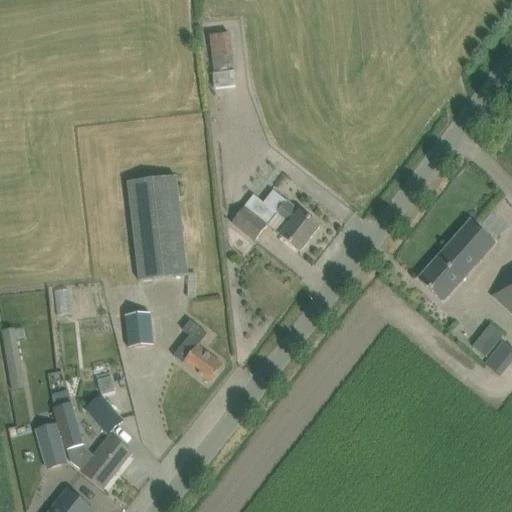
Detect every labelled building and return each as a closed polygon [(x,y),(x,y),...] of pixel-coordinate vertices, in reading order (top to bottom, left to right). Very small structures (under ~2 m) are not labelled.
[(231,34),(210,36),(213,74),(235,72),(231,34)] [(334,152),(319,168),(331,180),(347,164),(334,152)] [(139,282),(189,276),(178,178),(127,183),(139,282)] [(264,224),(284,240),(300,253),(319,228),(274,192),(264,205),(253,197),(243,210),(231,226),(251,242),(264,224)] [(471,223),(419,281),(444,303),(495,245),(471,223)] [(511,278),(510,276),(491,297),(511,315),(511,278)] [(121,279),(99,278),(99,295),(120,295),(121,279)] [(97,282),(0,286),(0,305),(0,310),(98,305),(97,282)] [(150,316),(125,318),(128,350),(153,347),(150,316)] [(209,385),(223,368),(197,348),(207,335),(191,322),(184,331),(190,336),(174,357),(209,385)] [(14,330),(1,332),(12,392),(25,390),(14,330)] [(511,350),(503,342),(485,364),(501,377),(511,363),(511,350)] [(124,423),(100,397),(85,409),(108,437),(124,423)] [(69,462),(88,477),(103,489),(131,455),(110,439),(94,458),(82,449),(71,405),(53,410),(69,462)] [(47,470),(67,465),(56,426),(37,432),(47,470)] [(50,511),(92,511),(67,492),(50,511)]
